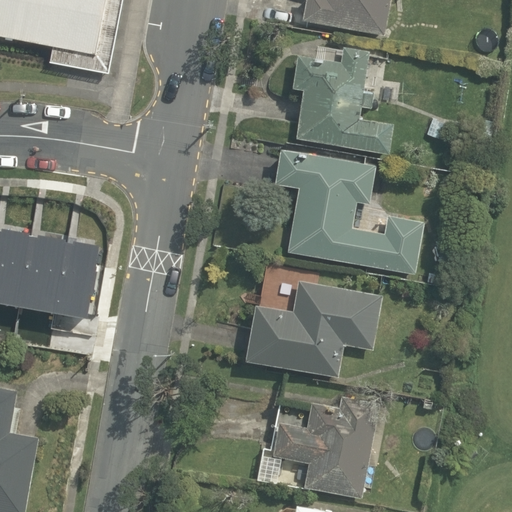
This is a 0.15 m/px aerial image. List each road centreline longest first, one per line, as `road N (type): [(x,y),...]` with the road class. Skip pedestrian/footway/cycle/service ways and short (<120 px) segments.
road 1 (unclassified): [(111,511),(169,160)]
road 2 (residential): [(0,138),(169,160)]
road 3 (unclassified): [(169,160),(196,0)]
